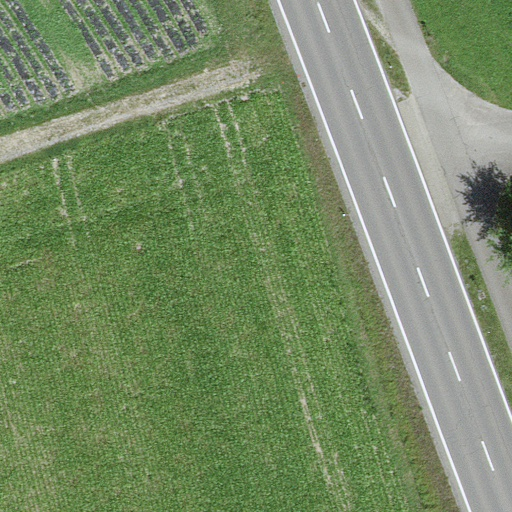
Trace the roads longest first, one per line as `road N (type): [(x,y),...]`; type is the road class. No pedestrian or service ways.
road 1 (primary): [(315,0),(511,510)]
road 2 (track): [(393,0),(511,316)]
road 3 (track): [(371,139),(452,144),(511,135)]
